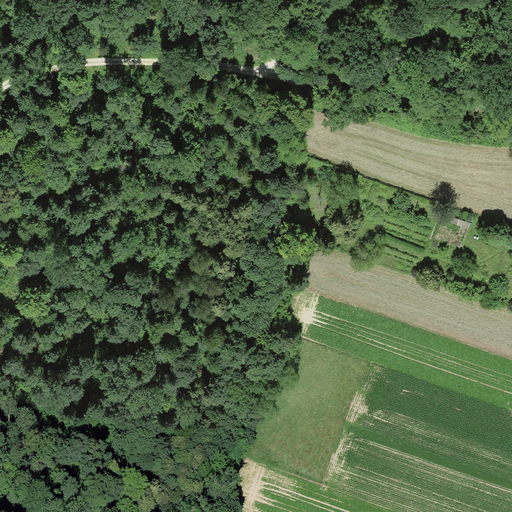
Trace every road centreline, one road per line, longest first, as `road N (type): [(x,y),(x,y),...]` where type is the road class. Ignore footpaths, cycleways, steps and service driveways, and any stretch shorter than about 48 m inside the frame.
road 1 (track): [(273,70),(101,60),(0,87)]
road 2 (track): [(481,0),(432,34),(346,73),(307,81),(273,70)]
